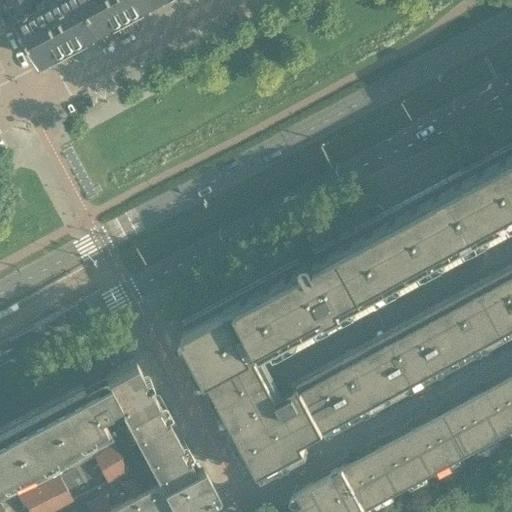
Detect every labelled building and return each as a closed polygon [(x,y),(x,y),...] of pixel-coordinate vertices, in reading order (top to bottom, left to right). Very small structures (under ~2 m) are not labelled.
[(37,0),(12,0),(18,11),(37,0)] [(106,22),(94,0),(37,0),(18,11),(40,58),(106,22)] [(94,0),(106,22),(147,0),(94,0)] [(511,152),(315,259),(313,254),(312,253),(311,253),(311,252),(309,251),(308,251),(306,251),(305,252),(304,252),(303,253),(303,254),(302,255),(302,256),(302,257),(302,258),(302,259),(303,260),(305,264),(223,309),(222,308),(220,309),(218,310),(218,312),(209,317),(207,316),(204,318),(203,320),(182,331),(190,346),(190,347),(192,351),(193,351),(258,472),(305,447),(301,441),(511,327),(511,152)] [(0,415),(0,511),(4,511),(0,504),(0,498),(15,491),(22,505),(25,503),(29,511),(49,511),(72,500),(58,474),(93,455),(107,481),(127,470),(120,457),(121,456),(97,412),(108,406),(105,400),(114,395),(123,412),(154,396),(146,381),(142,383),(138,376),(142,374),(133,357),(83,385),(77,374),(0,415)] [(511,427),(511,373),(478,391),(481,397),(502,433),(511,427)] [(502,433),(481,397),(478,391),(444,410),(447,416),(467,452),(502,433)] [(154,396),(123,412),(121,413),(127,424),(121,427),(131,446),(137,443),(142,453),(175,435),(154,396)] [(467,452),(447,416),(444,410),(409,429),(412,434),(433,470),(467,452)] [(433,470),(412,434),(409,429),(376,447),(379,452),(399,489),(433,470)] [(175,435),(142,453),(148,463),(142,466),(152,484),(157,481),(158,482),(162,490),(195,472),(175,435)] [(399,489),(379,452),(376,447),(343,464),(346,470),(366,507),(367,506),(399,489)] [(366,507),(346,470),(343,464),(292,492),(303,511),(370,511),(367,506),(366,507)] [(203,468),(195,472),(162,490),(158,482),(141,491),(142,492),(141,493),(144,499),(146,498),(148,503),(147,504),(151,511),(197,511),(214,503),(208,492),(214,489),(203,468)] [(151,511),(147,504),(148,503),(146,498),(144,499),(141,493),(142,492),(141,491),(140,491),(133,478),(123,483),(130,496),(110,507),(103,494),(85,504),(89,511),(151,511)]
